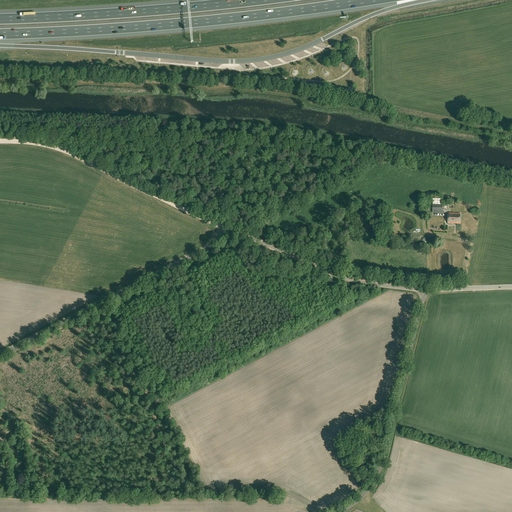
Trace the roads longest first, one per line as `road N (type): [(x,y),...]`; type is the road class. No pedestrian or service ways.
road 1 (motorway): [(0,33),(184,23),(371,0)]
road 2 (unclassified): [(0,356),(203,250),(227,228),(238,233)]
road 3 (motorway): [(257,0),(0,18)]
road 4 (unclassified): [(330,511),(368,488),(384,464),(425,290)]
road 5 (track): [(227,228),(53,146),(0,140)]
road 6 (unclassified): [(425,290),(336,276),(238,233)]
